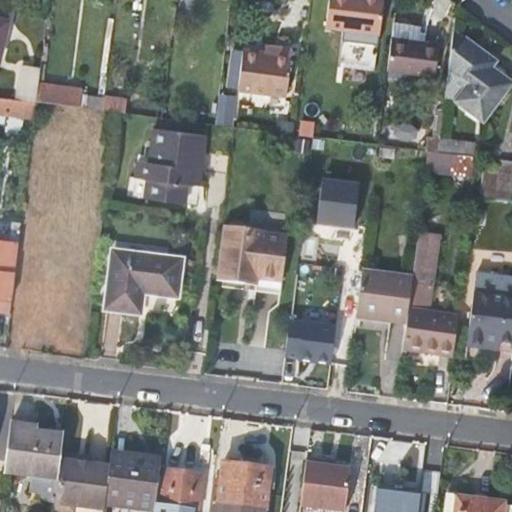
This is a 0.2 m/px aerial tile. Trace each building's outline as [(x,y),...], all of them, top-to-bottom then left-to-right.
[(329,0),(326,25),(379,31),(381,0),(329,0)] [(262,38),(261,45),(270,47),(272,39),(262,38)] [(270,47),(261,45),(242,43),(236,88),(284,94),(290,41),(272,39),(270,47)] [(438,45),(390,39),(387,70),(434,76),(438,45)] [(450,60),(447,84),(462,95),(456,102),(482,122),(511,84),(490,68),(494,61),(466,40),(450,60)] [(19,67),(15,100),(35,102),(37,87),(39,70),(19,67)] [(78,92),(37,87),(35,102),(61,105),(69,107),(76,108),(78,92)] [(283,120),(282,133),(293,135),(294,125),(295,121),(283,120)] [(303,126),(294,125),(293,135),(302,136),(303,126)] [(146,180),(144,200),(183,205),(186,187),(198,189),(204,139),(152,132),(149,162),(146,180)] [(479,146),(440,140),(438,154),(471,158),(478,158),(479,146)] [(469,178),(471,158),(438,154),(428,152),(425,172),(469,178)] [(133,178),(146,180),(149,162),(136,161),(133,178)] [(511,163),(501,162),(495,201),(511,203),(511,163)] [(358,186),(321,182),(316,226),(353,230),(358,186)] [(262,232),(221,227),(214,283),(242,287),(243,280),(259,282),(258,289),(254,289),(253,294),(279,297),(286,239),(263,235),(262,232)] [(429,314),(440,235),(418,232),(412,279),(411,284),(421,285),(417,313),(429,314)] [(14,275),(17,246),(0,244),(0,312),(9,313),(9,311),(14,275)] [(113,255),(105,313),(140,318),(143,296),(177,300),(182,264),(113,255)] [(355,320),(405,327),(411,284),(412,279),(361,272),(355,320)] [(242,287),(254,289),(258,289),(259,282),(243,280),(242,287)] [(421,285),(411,284),(405,327),(402,351),(452,358),(457,320),(458,318),(429,314),(417,313),(421,285)] [(511,344),(511,299),(474,295),(468,347),(492,350),(493,342),(499,343),(511,344)] [(335,328),(290,322),(284,358),(297,359),(297,361),(329,366),(335,328)] [(56,482),(60,457),(62,437),(36,433),(36,427),(9,424),(3,475),(29,478),(56,482)] [(104,509),(131,511),(153,511),(155,505),(157,489),(161,460),(112,453),(110,470),(104,509)] [(104,511),(104,509),(110,470),(76,466),(71,458),(60,457),(56,482),(53,511),(58,511),(68,511),(72,508),(103,511),(104,511)] [(345,509),(350,468),(324,464),(324,459),(306,457),(300,504),(345,509)] [(222,464),(217,503),(213,502),(212,511),(265,511),(266,509),(271,470),(222,464)] [(194,511),(194,510),(199,511),(202,476),(167,471),(165,490),(163,507),(155,505),(153,511),(194,511)] [(53,505),(56,482),(29,478),(27,495),(39,497),(39,504),(53,505)] [(165,490),(157,489),(155,505),(163,507),(165,490)] [(374,511),(418,511),(420,498),(377,492),(374,511)] [(502,511),(504,504),(459,498),(458,500),(447,499),(444,511),(502,511)]
